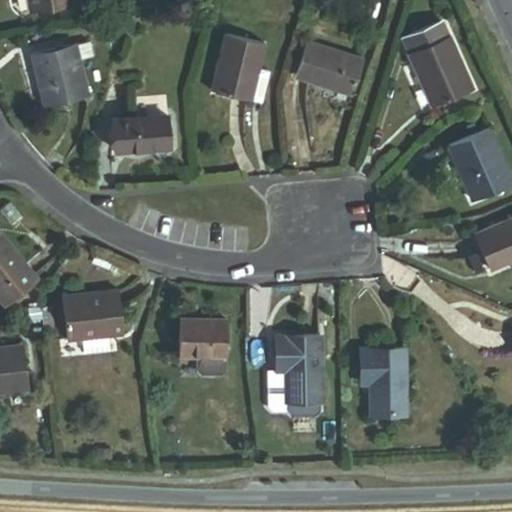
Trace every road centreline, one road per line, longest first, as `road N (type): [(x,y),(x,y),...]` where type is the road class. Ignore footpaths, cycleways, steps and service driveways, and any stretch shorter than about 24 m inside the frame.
road 1 (residential): [(0,489),(268,498),(511,491)]
road 2 (residential): [(333,232),(259,269),(173,262),(62,204),(7,156)]
